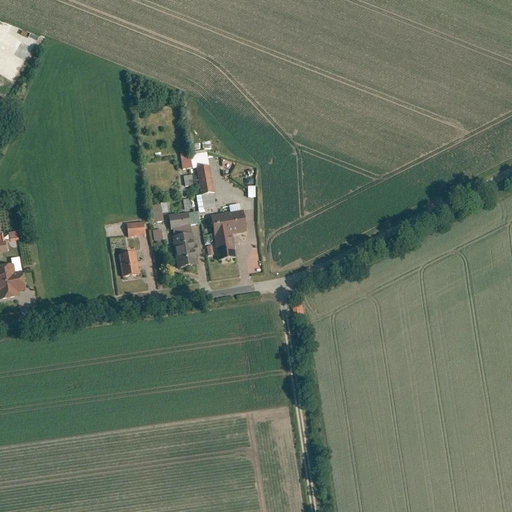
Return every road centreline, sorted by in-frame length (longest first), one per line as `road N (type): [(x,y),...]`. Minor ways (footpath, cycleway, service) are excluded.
road 1 (unclassified): [(282,287),(0,327)]
road 2 (unclassified): [(511,172),(282,287)]
road 3 (unclassified): [(282,287),(315,511)]
